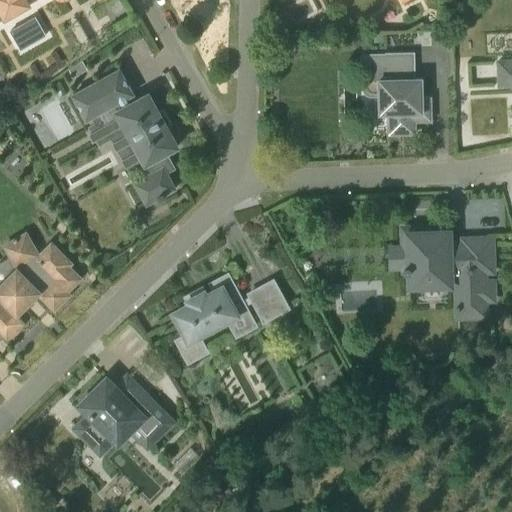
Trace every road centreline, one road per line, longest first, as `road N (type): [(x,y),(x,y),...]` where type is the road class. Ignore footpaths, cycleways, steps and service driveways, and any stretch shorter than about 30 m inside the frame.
road 1 (unclassified): [(0,421),(92,335),(240,173)]
road 2 (unclassified): [(240,173),(511,172)]
road 3 (unclassified): [(240,173),(143,0)]
road 4 (unclassified): [(240,173),(243,0)]
